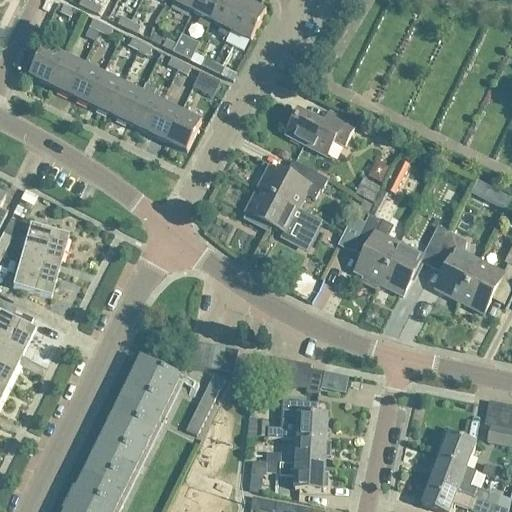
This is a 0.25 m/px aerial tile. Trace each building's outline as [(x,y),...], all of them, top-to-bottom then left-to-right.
[(83,0),(81,0),(78,7),(85,10),(89,3),(83,0)] [(189,12),(195,0),(169,0),(169,2),(189,12)] [(219,0),(195,0),(189,12),(200,18),(197,24),(205,28),(219,0)] [(237,0),(219,0),(205,28),(208,30),(211,23),(227,32),(242,3),(237,0)] [(89,3),(85,10),(98,17),(102,9),(89,3)] [(242,3),(227,32),(247,42),(262,13),(242,3)] [(74,11),(63,6),(59,14),(70,19),(74,11)] [(123,29),(127,21),(120,18),(117,26),(123,29)] [(101,25),(93,21),(89,29),(97,33),(101,25)] [(127,21),(123,29),(136,36),(140,28),(127,21)] [(101,25),(97,33),(109,38),(113,31),(101,25)] [(132,40),(128,48),(136,52),(140,44),(132,40)] [(165,41),(162,48),(168,52),(172,44),(165,41)] [(140,44),(136,52),(148,58),(152,50),(140,44)] [(185,50),(172,44),(168,52),(187,61),(192,53),(185,50)] [(47,86),(61,56),(41,46),(27,76),(47,86)] [(81,66),(61,56),(47,86),(66,95),(81,66)] [(178,63),(171,59),(167,67),(174,71),(178,63)] [(204,60),(200,68),(207,71),(211,63),(204,60)] [(178,63),(174,71),(187,77),(191,69),(178,63)] [(224,70),(211,63),(207,71),(220,77),(224,70)] [(81,66),(66,95),(86,105),(100,76),(81,66)] [(220,84),(200,74),(192,89),(213,99),(220,84)] [(100,76),(86,105),(105,115),(119,85),(100,76)] [(139,95),(119,85),(105,115),(124,124),(139,95)] [(139,95),(124,124),(143,134),(158,104),(151,101),(156,91),(145,85),(140,95),(139,95)] [(158,104),(143,134),(163,143),(177,114),(158,104)] [(353,127),(327,114),(321,125),(296,112),(283,137),(323,158),(331,142),(342,148),(353,127)] [(198,124),(177,114),(163,143),(183,153),(198,124)] [(409,167),(399,162),(385,192),(394,197),(409,167)] [(268,166),(256,190),(296,211),(304,196),(314,201),(325,181),(290,163),(284,174),(268,166)] [(303,214),(296,211),(256,190),(243,214),(246,215),(244,218),(245,222),(252,225),(255,224),(257,221),(283,234),(280,240),(293,247),(305,225),(299,222),(303,214)] [(371,214),(375,217),(386,195),(382,193),(371,214)] [(365,225),(351,252),(360,257),(352,273),(362,279),(359,284),(374,292),(377,286),(398,246),(387,240),(393,226),(381,220),(380,222),(370,216),(365,225)] [(352,219),(338,246),(351,252),(365,225),(352,219)] [(0,260),(18,225),(9,220),(0,238),(0,260)] [(28,228),(19,258),(58,270),(67,239),(28,228)] [(420,257),(398,246),(377,286),(400,298),(418,264),(430,271),(449,235),(435,228),(420,257)] [(449,235),(430,271),(441,276),(433,292),(458,305),(479,264),(464,256),(465,243),(460,241),(449,235)] [(501,275),(479,264),(458,305),(481,317),(489,300),(500,306),(510,287),(511,287),(511,245),(502,265),(505,266),(501,275)] [(58,270),(19,258),(10,289),(49,300),(58,270)] [(309,300),(319,282),(296,270),(286,288),(309,300)] [(0,351),(19,361),(33,332),(10,320),(14,310),(0,303),(0,351)] [(202,345),(190,343),(185,366),(197,368),(202,345)] [(202,345),(197,368),(209,370),(214,347),(202,345)] [(225,350),(214,347),(209,370),(221,373),(225,350)] [(225,350),(221,373),(232,375),(237,352),(225,350)] [(0,351),(0,386),(5,389),(19,361),(0,351)] [(271,383),(276,360),(263,357),(258,380),(271,383)] [(181,378),(178,377),(141,359),(128,386),(168,405),(181,378)] [(287,362),(276,360),(271,383),(283,385),(287,362)] [(299,364),(287,362),(283,385),(294,387),(299,364)] [(294,387),(305,390),(307,390),(311,370),(310,370),(311,367),(299,364),(294,387)] [(307,390),(305,390),(304,393),(318,396),(323,373),(311,370),(307,390)] [(185,432),(196,438),(224,382),(213,377),(185,432)] [(128,386),(115,411),(155,431),(168,405),(128,386)] [(327,415),(317,415),(317,402),(281,401),(280,430),(282,430),(281,440),(296,441),(326,442),(327,415)] [(489,404),(489,407),(484,426),(490,428),(495,429),(501,406),(489,404)] [(511,408),(501,406),(495,429),(508,431),(511,411),(511,408)] [(115,411),(102,437),(142,457),(155,431),(115,411)] [(267,422),(255,422),(255,438),(267,439),(267,440),(281,441),(281,440),(282,430),(280,430),(267,430),(267,422)] [(490,428),(487,443),(511,448),(511,432),(508,431),(495,429),(490,428)] [(444,429),(433,458),(439,460),(466,470),(476,446),(461,441),(463,436),(444,429)] [(142,457),(102,437),(90,463),(129,483),(142,457)] [(295,466),(324,467),(325,458),(330,458),(331,443),(326,442),(296,441),(295,466)] [(265,464),(280,465),(280,455),(266,455),(265,464)] [(439,460),(430,483),(457,494),(466,470),(439,460)] [(129,483),(90,463),(77,489),(117,508),(129,483)] [(280,465),(265,464),(265,475),(279,475),(280,465)] [(280,465),(279,475),(279,478),(295,479),(294,490),(323,491),(323,489),(328,489),(328,474),(324,474),(324,467),(295,466),(280,465)] [(495,481),(499,471),(485,466),(481,476),(495,481)] [(457,494),(430,483),(420,506),(435,511),(450,511),(452,506),(469,511),(505,511),(472,499),(457,494)] [(77,489),(65,511),(114,511),(117,508),(77,489)] [(476,489),(472,499),(505,511),(507,511),(510,502),(476,489)] [(251,499),(250,510),(259,511),(311,511),(312,511),(251,499)]
